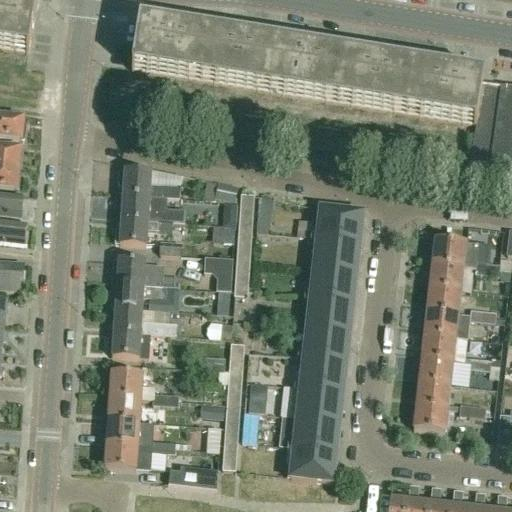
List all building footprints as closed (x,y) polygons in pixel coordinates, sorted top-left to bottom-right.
[(0,53),(28,58),(35,10),(33,10),(33,11),(10,7),(7,6),(8,2),(0,1),(0,53)] [(131,75),(199,86),(207,39),(184,35),(181,35),(182,31),(168,28),(167,32),(164,32),(141,28),(139,27),(131,75)] [(199,86),(268,97),(276,50),(252,46),(250,46),(250,42),(236,39),(235,43),(233,43),(207,39),(199,86)] [(268,97),(337,108),(344,61),(320,57),(321,57),(318,57),(319,53),(304,50),(304,54),(301,54),(276,50),(268,97)] [(337,108),(406,119),(413,72),(389,69),(389,68),(386,68),(387,64),(373,61),(372,65),(369,65),(344,61),(337,108)] [(481,88),(482,88),(483,83),(481,82),(481,83),(457,80),(457,79),(455,79),(455,75),(441,72),(440,76),(438,76),(413,72),(406,119),(475,130),(481,88)] [(481,88),(475,130),(474,131),(466,183),(511,189),(511,92),(482,88),(481,88)] [(0,142),(20,145),(23,124),(0,122),(0,142)] [(0,173),(18,175),(20,155),(0,152),(0,173)] [(0,193),(16,195),(18,175),(0,173),(0,193)] [(149,191),(150,178),(120,176),(118,178),(117,188),(119,190),(123,191),(123,201),(148,203),(166,204),(180,205),(181,192),(160,191),(159,192),(149,191)] [(236,193),(217,189),(214,204),(233,208),(236,193)] [(0,221),(20,224),(23,202),(0,199),(0,221)] [(240,200),(233,298),(233,302),(246,302),(253,201),(240,200)] [(123,201),(121,225),(147,227),(172,229),(185,229),(185,216),(166,215),(166,204),(148,203),(123,201)] [(309,238),(308,242),(359,248),(362,218),(318,213),(315,239),(309,238)] [(223,225),(223,232),(235,232),(236,222),(227,221),(223,225)] [(172,229),(147,227),(121,225),(120,236),(116,236),(115,248),(119,248),(119,249),(145,251),(146,239),(171,241),(172,229)] [(0,247),(24,250),(27,230),(0,226),(0,247)] [(219,249),(234,250),(235,234),(220,233),(219,249)] [(315,246),(312,273),(356,278),(359,248),(308,242),(308,245),(315,246)] [(478,249),(433,244),(430,268),(462,272),(475,274),(476,268),(478,249)] [(159,249),(159,260),(176,261),(176,260),(180,260),(180,250),(159,249)] [(216,297),(231,298),(233,265),(204,263),(204,279),(212,280),(217,285),(216,297)] [(116,290),(143,292),(162,293),(163,272),(144,271),(144,267),(113,265),(112,278),(116,278),(116,290)] [(0,295),(21,297),(23,269),(0,266),(0,295)] [(430,268),(428,292),(459,296),(462,272),(430,268)] [(476,268),(475,274),(475,279),(487,281),(488,275),(485,275),(486,269),(476,268)] [(500,282),(501,270),(486,269),(485,275),(488,275),(487,281),(500,282)] [(302,298),(302,302),(352,308),(356,278),(312,273),(309,299),(302,298)] [(177,294),(162,293),(143,292),(116,290),(115,300),(113,300),(111,301),(110,310),(113,312),(114,313),(114,314),(141,316),(142,304),(177,306),(177,294)] [(425,315),(457,319),(459,296),(428,292),(425,315)] [(305,329),(305,333),(349,337),(352,308),(302,302),(302,305),(308,306),(305,329)] [(114,314),(113,338),(175,342),(176,330),(140,328),(141,316),(114,314)] [(425,315),(423,339),(454,343),(457,319),(425,315)] [(480,322),(480,317),(469,316),(468,326),(482,327),(482,322),(480,322)] [(495,318),(480,317),(480,322),(482,322),(482,327),(494,329),(495,318)] [(187,322),(188,344),(220,343),(219,320),(187,322)] [(302,362),(345,367),(349,337),(305,333),(302,358),(296,358),(296,361),(302,362)] [(175,342),(113,338),(111,363),(138,364),(148,365),(149,341),(175,342)] [(452,366),(454,343),(423,339),(420,362),(452,366)] [(229,364),(228,379),(222,476),(235,475),(243,350),(230,350),(229,364)] [(293,389),(292,392),(342,397),(345,367),(302,362),(299,389),(293,389)] [(449,389),(452,366),(420,362),(418,386),(449,389)] [(228,379),(229,364),(198,363),(198,376),(228,379)] [(475,369),(475,364),(464,363),(463,373),(477,375),(477,369),(475,369)] [(477,375),(488,376),(489,370),(500,372),(500,364),(490,363),(489,365),(475,364),(475,369),(477,369),(477,375)] [(500,372),(489,370),(488,376),(487,382),(498,383),(500,372)] [(109,379),(108,403),(139,405),(141,381),(109,379)] [(418,386),(415,409),(447,413),(449,389),(418,386)] [(342,397),(292,392),(292,395),(298,396),(295,422),(339,427),(342,397)] [(151,411),(163,412),(164,401),(151,400),(151,411)] [(176,413),(176,407),(177,402),(164,401),(163,412),(176,413)] [(139,405),(108,403),(106,427),(138,429),(139,405)] [(447,413),(415,409),(412,434),(444,437),(447,413)] [(470,416),(470,411),(459,410),(458,421),(471,423),(472,416),(470,416)] [(484,413),(470,411),(470,416),(472,416),(471,423),(483,424),(484,413)] [(511,415),(510,416),(509,421),(499,420),(496,450),(511,451),(511,415)] [(242,448),(256,449),(259,420),(244,419),(242,448)] [(279,451),(286,451),(335,457),(339,427),(295,422),(294,435),(288,435),(280,446),(279,451)] [(106,427),(105,450),(136,452),(138,429),(106,427)] [(148,458),(160,459),(161,448),(148,448),(148,453),(136,452),(105,450),(103,474),(135,476),(135,474),(147,475),(148,458)] [(173,460),(173,455),(174,449),(161,448),(160,459),(173,460)] [(291,456),(289,483),(332,487),(335,457),(286,451),(285,455),(291,456)] [(216,495),(217,476),(180,472),(179,477),(170,476),(168,490),(216,495)] [(416,508),(418,492),(409,491),(407,507),(389,505),(388,511),(411,511),(412,507),(416,508)] [(412,507),(411,511),(434,511),(434,510),(439,510),(440,494),(431,493),(429,509),(416,508),(412,507)] [(456,511),(460,511),(462,497),(453,496),(451,511),(439,510),(434,510),(434,511),(456,511)] [(483,511),(484,499),(475,498),(473,511),(456,511),(483,511)] [(505,511),(506,502),(497,501),(496,511),(505,511)]
